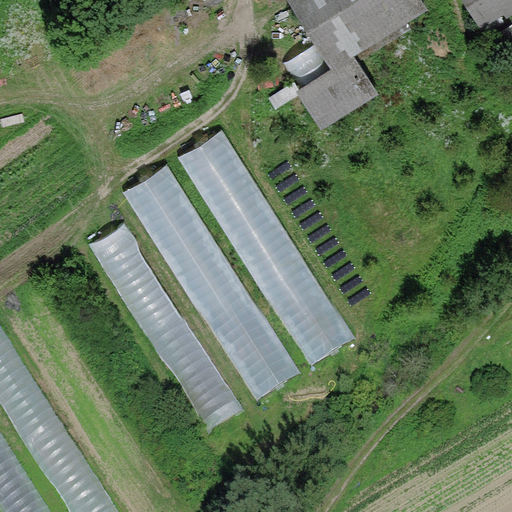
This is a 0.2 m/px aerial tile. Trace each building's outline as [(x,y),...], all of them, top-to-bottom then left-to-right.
[(294,0),(331,57),(298,79),(320,113),(373,78),(350,42),(413,0),(294,0)] [(507,3),(511,0),(467,0),(478,17),(506,0),(507,3)] [(350,334),(217,122),(176,148),(309,359),(350,334)] [(293,370),(160,159),(123,183),(255,393),(293,370)] [(246,417),(130,224),(96,245),(212,437),(246,417)] [(0,332),(0,391),(69,511),(111,511),(6,329),(0,332)] [(0,505),(3,511),(48,511),(0,426),(0,505)]
